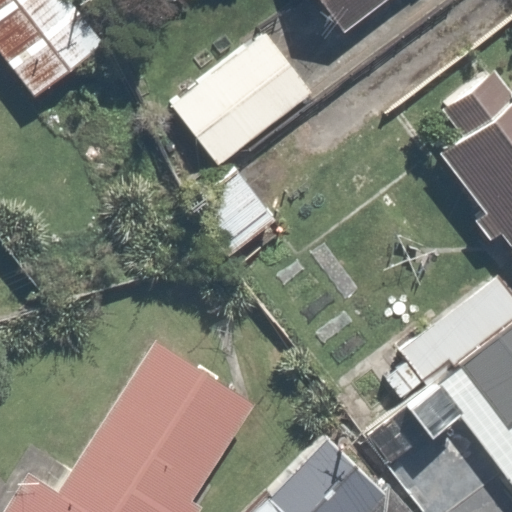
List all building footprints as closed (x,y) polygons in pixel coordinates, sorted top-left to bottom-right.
[(93,29),(70,0),(0,0),(0,64),(18,87),(93,29)] [(313,0),(330,22),(359,0),(313,0)] [(305,83),(258,22),(163,96),(211,157),(305,83)] [(511,62),(490,35),(402,107),(511,243),(511,62)] [(421,160),(381,114),(349,142),(389,189),(421,160)] [(377,189),(337,140),(307,164),(347,213),(377,189)] [(511,303),(419,373),(392,393),(420,431),(447,411),(511,498),(511,303)] [(13,455),(0,475),(0,511),(163,511),(239,390),(139,328),(47,476),(13,455)] [(345,511),(380,475),(320,420),(236,511),(345,511)]
